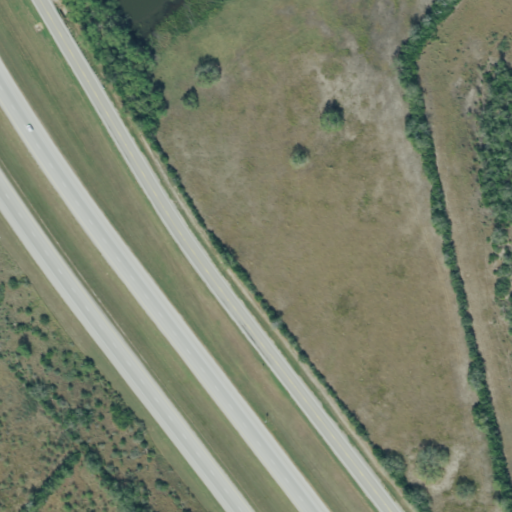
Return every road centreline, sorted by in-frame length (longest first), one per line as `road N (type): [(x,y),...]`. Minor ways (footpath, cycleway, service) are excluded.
road 1 (tertiary): [(390,511),(168,219),(38,0)]
road 2 (motorway): [(319,511),(114,242),(0,76)]
road 3 (motorway): [(0,190),(239,511)]
